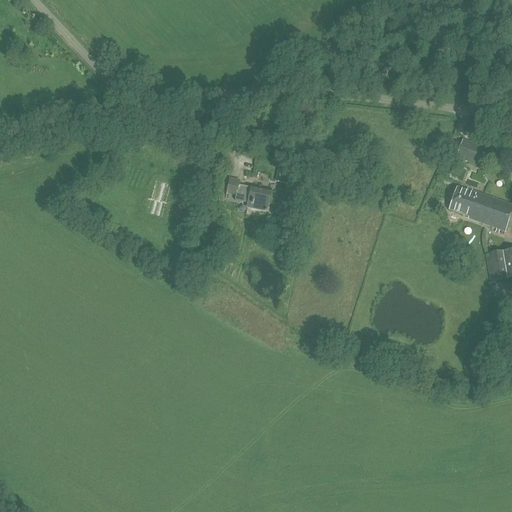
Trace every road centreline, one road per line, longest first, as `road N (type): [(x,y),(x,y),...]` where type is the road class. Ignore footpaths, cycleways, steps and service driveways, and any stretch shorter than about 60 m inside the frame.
road 1 (unclassified): [(511,119),(303,91),(130,98),(32,0)]
road 2 (unknown): [(0,147),(134,110),(140,99)]
